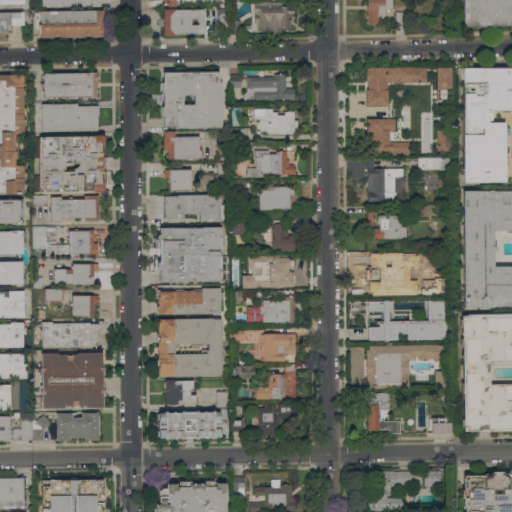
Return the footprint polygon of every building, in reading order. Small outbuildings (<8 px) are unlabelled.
[(168,9),(168,0),(176,0),(176,9),(168,9)] [(227,0),(228,34),(217,34),(216,0),(227,0)] [(391,0),(391,9),(384,9),(384,15),(377,15),(377,24),(366,24),(366,0),(391,0)] [(511,0),(511,26),(484,26),(484,27),(461,27),(461,0),(511,0)] [(294,3),(294,18),(290,18),(290,28),(280,28),(280,33),(268,34),(268,30),(257,30),(257,24),(255,24),(255,13),(253,13),(252,4),(255,4),(255,2),(294,1),(294,3)] [(405,8),(405,20),(394,20),(394,9),(405,8)] [(202,35),(173,34),(173,35),(162,35),(162,9),(168,9),(176,9),(202,9),(202,35)] [(38,11),(101,10),(101,23),(104,23),(104,35),(101,35),(101,37),(87,37),(87,36),(82,36),(82,38),(56,38),(56,37),(52,37),(52,38),(38,38),(38,36),(36,36),(36,24),(38,24),(38,11)] [(0,12),(23,12),(23,15),(24,25),(11,26),(11,33),(7,33),(7,34),(0,34),(0,12)] [(434,89),(449,89),(449,66),(434,67),(434,89)] [(462,182),(461,67),(511,67),(511,109),(488,110),(488,112),(490,112),(490,119),(488,119),(488,122),(504,122),(504,181),(462,182)] [(174,123),(164,123),(164,113),(162,113),(162,103),(163,103),(163,90),(162,90),(162,79),(163,79),(163,69),(220,68),(220,79),(223,79),(223,124),(174,124),(174,123)] [(286,70),(286,73),(288,75),(288,78),(286,79),(286,81),(291,81),(291,85),(295,85),(295,95),(275,95),(275,97),(252,97),(252,85),(250,83),(250,81),(252,79),(252,77),(261,77),(262,75),(265,75),(267,77),(274,77),(274,70),(286,70)] [(96,76),(97,76),(97,79),(96,79),(96,81),(98,81),(98,87),(96,87),(97,89),(97,92),(97,97),(43,98),(43,88),(39,88),(39,83),(42,83),(42,73),(96,72),(96,76)] [(0,74),(23,74),(23,88),(25,88),(25,95),(23,95),(23,107),(25,107),(25,115),(23,115),(23,119),(25,119),(25,126),(23,126),(23,133),(14,133),(14,140),(17,140),(17,147),(14,147),(14,152),(16,152),(16,165),(23,165),(23,172),(25,172),(25,179),(23,179),(23,183),(25,183),(25,190),(23,190),(23,193),(0,193),(0,74)] [(402,75),(402,95),(390,95),(390,93),(384,93),(384,89),(377,89),(377,95),(366,95),(366,78),(371,78),(371,75),(402,75)] [(241,84),(230,84),(230,76),(241,76),(241,84)] [(415,111),(401,111),(401,99),(406,99),(406,97),(409,97),(409,99),(418,99),(418,111),(415,111)] [(76,103),(76,106),(97,105),(97,114),(96,114),(96,130),(41,131),(40,104),(76,103)] [(273,105),(273,108),(278,108),(278,111),(285,111),(285,108),(288,108),(288,107),(292,107),(292,108),(294,108),(295,117),(298,117),(298,123),(295,123),(295,131),(267,131),(267,128),(260,128),(260,116),(254,116),(254,105),(273,105)] [(448,111),(448,124),(415,124),(415,111),(418,111),(448,111)] [(382,119),(382,118),(393,118),(393,131),(384,131),(383,143),(393,143),(393,154),(366,154),(366,137),(369,137),(369,119),(382,119)] [(230,137),(230,124),(249,124),(249,137),(230,137)] [(399,134),(400,125),(413,125),(413,134),(399,134)] [(164,131),(164,128),(176,128),(176,131),(176,133),(199,132),(200,146),(202,146),(202,155),(168,156),(168,146),(164,146),(163,132),(164,132),(164,131)] [(217,135),(226,134),(227,149),(217,149),(217,135)] [(93,135),(104,135),(104,190),(38,191),(38,136),(93,135)] [(249,142),(250,153),(240,153),(240,142),(240,139),(249,139),(249,142)] [(270,146),(270,150),(276,150),(276,148),(287,148),(287,156),(290,156),(290,161),(295,161),(295,171),(261,171),(261,173),(247,173),(247,164),(256,164),(256,158),(255,158),(255,146),(270,146)] [(448,157),(448,170),(438,170),(438,169),(417,169),(417,168),(415,168),(415,161),(411,161),(411,158),(417,158),(448,157)] [(227,161),(228,171),(218,171),(218,161),(218,158),(227,158),(227,161)] [(402,168),(402,177),(405,177),(405,191),(403,191),(403,200),(383,200),(383,201),(367,201),(366,159),(372,159),(372,168),(402,168)] [(192,166),(192,187),(170,187),(170,174),(165,174),(165,166),(192,166)] [(204,171),(204,170),(208,170),(208,171),(214,171),(214,179),(215,179),(215,187),(198,187),(198,179),(200,179),(200,171),(204,171)] [(245,179),(245,187),(232,187),(232,180),(232,176),(245,176),(245,179)] [(294,182),(295,192),(297,192),(297,205),(288,206),(288,207),(284,207),(284,206),(281,206),(281,205),(273,205),(273,207),(260,207),(259,192),(257,192),(257,187),(259,187),(259,183),(294,182)] [(488,190),(492,190),(492,191),(511,190),(511,307),(509,307),(509,306),(500,306),(500,307),(496,307),(496,306),(491,306),(491,307),(462,307),(462,191),(488,190)] [(164,192),(221,191),(221,192),(222,201),(224,201),(224,217),(200,217),(200,210),(191,210),(191,214),(164,215),(164,193),(164,192)] [(46,206),(32,206),(32,196),(45,195),(46,206)] [(78,219),(78,217),(77,217),(77,219),(72,219),(72,217),(72,220),(68,220),(68,217),(67,217),(67,219),(62,219),(62,217),(60,218),(60,220),(56,221),(56,222),(51,223),(51,221),(50,221),(50,218),(48,218),(48,213),(50,213),(50,204),(48,204),(47,199),(49,198),(49,196),(60,196),(60,199),(67,199),(67,196),(71,196),(71,199),(83,198),(83,195),(97,195),(97,197),(98,197),(98,203),(97,203),(97,212),(98,212),(99,217),(98,217),(98,220),(96,220),(96,221),(93,221),(93,220),(88,220),(88,221),(85,221),(83,221),(83,219),(78,219)] [(0,222),(0,199),(16,199),(22,199),(22,221),(18,221),(18,222),(16,222),(15,222),(0,222)] [(405,214),(405,239),(366,239),(366,206),(379,206),(379,213),(371,213),(371,228),(378,228),(378,214),(405,214)] [(428,218),(415,218),(415,207),(428,207),(428,218)] [(244,222),(245,222),(245,226),(244,226),(244,228),(245,228),(245,234),(232,235),(231,231),(230,227),(231,227),(231,217),(244,216),(244,222)] [(282,219),(282,231),(287,231),(287,235),(294,235),(294,250),(279,251),(279,249),(271,249),(270,220),(282,219)] [(156,246),(154,242),(154,235),(156,231),(156,224),(220,224),(220,254),(156,255),(156,246)] [(74,230),(74,229),(76,228),(76,230),(88,230),(88,229),(92,229),(93,242),(96,242),(97,254),(86,254),(86,253),(43,254),(43,256),(32,256),(32,227),(55,226),(55,244),(67,243),(67,230),(74,230)] [(0,231),(9,231),(9,230),(24,229),(25,236),(22,236),(22,253),(0,253),(0,261),(22,261),(22,278),(25,278),(25,284),(9,284),(9,283),(0,283),(0,231)] [(417,268),(417,250),(428,250),(428,254),(442,254),(442,268),(417,268)] [(294,272),(295,272),(295,275),(294,275),(294,290),(292,290),(292,288),(283,289),(283,288),(254,289),(254,274),(267,274),(267,271),(266,271),(265,259),(282,259),(282,253),(289,253),(289,259),(294,259),(294,272)] [(220,254),(221,284),(156,284),(156,273),(154,268),(154,262),(156,258),(156,255),(220,254)] [(241,266),(229,266),(229,254),(241,254),(241,266)] [(395,260),(395,271),(382,271),(382,281),(399,281),(399,292),(376,293),(376,294),(368,294),(368,284),(367,284),(367,268),(370,268),(370,258),(379,258),(379,260),(395,260)] [(97,263),(97,284),(53,284),(53,283),(48,283),(48,279),(52,279),(52,268),(71,268),(71,263),(97,263)] [(451,271),(451,285),(453,285),(453,289),(451,289),(451,296),(432,296),(432,285),(438,285),(438,283),(439,283),(439,271),(451,271)] [(41,288),(32,288),(32,277),(41,277),(41,288)] [(219,287),(219,292),(222,292),(222,299),(219,299),(219,313),(157,314),(157,313),(156,313),(156,306),(157,306),(157,302),(156,302),(156,290),(158,290),(158,288),(172,288),(172,291),(174,291),(174,288),(180,288),(180,289),(182,289),(182,291),(192,290),(192,289),(200,289),(200,288),(219,287)] [(62,288),(62,301),(53,300),(53,303),(50,303),(50,301),(44,301),(44,288),(62,288)] [(0,290),(23,290),(23,296),(25,296),(25,302),(23,302),(24,316),(0,316),(0,290)] [(268,299),(268,298),(273,298),(273,299),(284,299),(284,295),(288,295),(288,294),(291,294),(291,295),(294,295),(294,322),(261,322),(261,321),(255,321),(255,313),(254,313),(254,309),(255,309),(255,306),(259,306),(259,301),(261,301),(261,299),(268,299)] [(71,305),(68,305),(68,302),(71,302),(71,295),(97,295),(97,303),(92,303),(92,316),(71,316),(71,305)] [(429,298),(429,310),(417,310),(416,298),(429,298)] [(373,311),(373,304),(384,303),(384,309),(394,308),(394,309),(400,309),(400,317),(394,317),(394,321),(395,321),(398,323),(400,323),(400,328),(398,328),(396,330),(400,330),(400,337),(391,338),(390,339),(385,339),(384,338),(377,338),(377,339),(374,339),(374,338),(367,338),(367,326),(373,326),(373,311)] [(511,430),(462,431),(461,399),(460,399),(459,381),(461,381),(461,346),(461,338),(460,315),(511,314),(511,430)] [(157,374),(156,374),(157,326),(157,319),(220,318),(220,333),(222,333),(222,342),(220,342),(220,355),(222,355),(222,362),(220,362),(220,375),(157,376),(157,374)] [(88,322),(88,324),(98,323),(98,329),(96,329),(97,346),(41,347),(41,337),(39,337),(39,329),(41,329),(40,321),(52,321),(52,323),(88,322)] [(0,323),(9,323),(9,322),(22,322),(22,327),(24,327),(24,334),(22,334),(22,347),(0,347),(0,323)] [(243,328),(243,341),(235,341),(235,345),(229,345),(229,328),(243,328)] [(294,333),(295,355),(294,355),(294,361),(262,362),(262,360),(260,360),(260,334),(294,333)] [(446,344),(446,360),(433,361),(433,358),(429,358),(429,359),(424,359),(424,360),(421,360),(421,359),(417,359),(417,356),(414,356),(414,359),(407,359),(407,373),(406,373),(406,383),(408,383),(408,387),(365,388),(364,349),(368,349),(368,345),(446,344)] [(63,408),(39,408),(39,391),(41,391),(40,370),(39,370),(39,367),(40,367),(40,353),(101,351),(102,367),(104,367),(104,374),(102,374),(102,384),(104,384),(104,392),(102,392),(102,407),(85,407),(85,405),(63,406),(63,408)] [(0,353),(22,353),(22,363),(24,363),(24,378),(0,378),(0,353)] [(294,398),(254,399),(254,386),(267,386),(267,374),(283,374),(283,364),(294,364),(294,398)] [(254,365),(254,378),(237,378),(237,374),(229,374),(229,365),(254,365)] [(173,379),(173,380),(192,379),(192,390),(189,390),(189,394),(195,394),(195,403),(176,403),(176,404),(165,404),(165,390),(164,390),(164,379),(173,379)] [(18,382),(30,381),(30,411),(18,411),(18,382)] [(0,384),(9,384),(10,410),(0,410),(0,384)] [(227,391),(227,407),(215,407),(215,391),(227,391)] [(388,392),(388,408),(377,409),(378,421),(379,421),(379,419),(381,419),(382,419),(383,420),(383,421),(399,420),(399,433),(388,433),(388,429),(378,429),(378,430),(367,430),(367,421),(366,421),(366,416),(367,416),(367,396),(373,396),(373,392),(388,392)] [(292,403),(292,409),(294,409),(294,417),(279,417),(279,423),(276,423),(276,433),(265,434),(265,433),(257,433),(257,424),(254,425),(254,408),(264,408),(263,404),(292,403)] [(163,412),(163,411),(166,411),(166,412),(180,412),(180,411),(183,411),(183,412),(194,412),(194,411),(197,411),(197,412),(211,412),(211,411),(213,411),(213,412),(219,412),(220,437),(214,437),(214,438),(211,438),(211,437),(197,438),(197,439),(194,439),(194,437),(183,437),(183,439),(180,439),(180,438),(166,438),(166,439),(163,440),(163,438),(158,438),(157,412),(163,412)] [(71,412),(71,417),(81,417),(81,412),(97,412),(97,417),(98,416),(99,435),(98,435),(98,439),(83,440),(83,437),(69,437),(69,440),(55,440),(55,412),(71,412)] [(32,440),(12,440),(12,428),(20,428),(20,414),(31,414),(31,420),(32,440)] [(35,420),(42,414),(49,423),(42,429),(42,440),(32,440),(31,420),(35,420)] [(0,415),(8,415),(9,440),(0,440),(0,415)] [(241,431),(229,431),(229,417),(241,417),(241,431)] [(450,417),(450,432),(430,432),(430,417),(450,417)] [(409,470),(409,484),(394,485),(394,486),(389,486),(389,497),(400,497),(400,509),(372,510),(367,510),(367,507),(365,506),(365,502),(367,501),(366,498),(372,498),(371,479),(375,479),(375,471),(394,470),(394,468),(397,468),(397,470),(409,470)] [(438,470),(439,486),(423,486),(422,470),(438,470)] [(464,511),(464,507),(462,507),(462,498),(460,498),(460,489),(461,489),(461,475),(482,474),(482,473),(490,473),(490,471),(501,471),(501,473),(507,473),(508,480),(511,480),(511,511),(464,511)] [(0,476),(22,476),(22,478),(25,478),(25,486),(22,486),(22,487),(24,487),(24,492),(22,492),(22,498),(25,498),(25,506),(23,506),(23,508),(19,508),(19,506),(14,506),(14,508),(9,508),(8,506),(7,506),(7,508),(1,508),(1,506),(0,506),(0,476)] [(243,495),(230,495),(230,476),(243,476),(243,495)] [(41,511),(41,480),(103,479),(103,511),(41,511)] [(270,486),(270,479),(280,479),(280,484),(290,484),(290,496),(293,496),(293,511),(248,511),(248,502),(259,502),(259,501),(263,501),(263,495),(253,495),(253,486),(270,486)] [(153,511),(153,509),(155,509),(155,503),(158,503),(158,496),(159,496),(159,492),(160,490),(162,489),(163,488),(166,488),(166,483),(176,483),(176,486),(178,486),(178,481),(190,481),(190,483),(203,483),(203,480),(213,480),(213,485),(215,485),(215,483),(225,482),(226,492),(224,492),(224,511),(153,511)]
